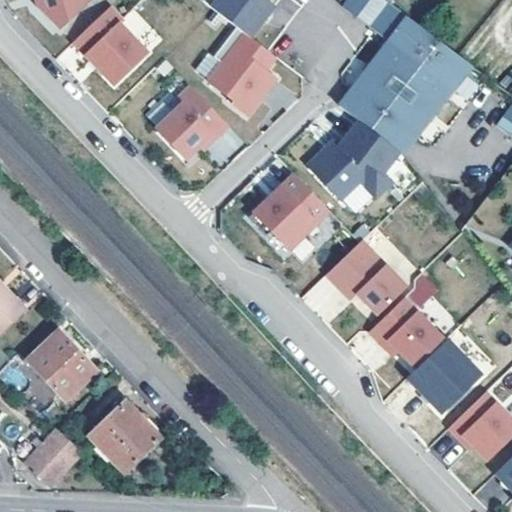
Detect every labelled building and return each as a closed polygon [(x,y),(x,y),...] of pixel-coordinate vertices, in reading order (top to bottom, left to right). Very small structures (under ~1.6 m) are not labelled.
[(38,0),(39,1),(61,25),(87,0),(38,0)] [(278,0),(204,0),(237,25),(251,35),(278,0)] [(387,0),(348,0),(343,7),(371,27),(390,2),(387,0)] [(113,3),(75,39),(116,83),(149,51),(120,20),(124,15),(113,3)] [(390,40),(408,16),(394,5),(376,29),(390,40)] [(405,152),(472,64),(408,16),(390,40),(342,104),(362,119),(400,148),(405,152)] [(251,35),(237,25),(215,54),(223,61),(209,79),(234,98),(232,101),(247,112),(264,89),(266,91),(277,76),(266,67),(276,54),(251,35)] [(223,61),(215,54),(209,50),(195,69),(209,79),(223,61)] [(224,117),(187,78),(174,90),(179,95),(153,120),(182,151),(195,138),(208,126),(211,130),(224,117)] [(179,95),(174,90),(167,83),(141,107),(153,120),(179,95)] [(511,106),(499,124),(511,133),(511,106)] [(400,148),(362,119),(342,144),(336,139),(329,147),(326,144),(307,162),(340,197),(360,178),(376,194),(392,179),(383,170),(400,148)] [(208,126),(195,138),(199,142),(211,130),(208,126)] [(334,137),(326,144),(329,147),(336,139),(334,137)] [(331,208),(295,171),(250,214),(267,233),(272,228),(290,247),(331,208)] [(408,285),(362,238),(327,272),(343,289),(350,282),(358,291),(379,312),(408,285)] [(323,276),(301,298),(327,324),(349,302),(323,276)] [(14,298),(0,282),(0,288),(11,301),(14,298)] [(358,291),(350,282),(343,289),(351,297),(358,291)] [(0,288),(0,333),(26,310),(14,298),(11,301),(0,288)] [(445,339),(404,297),(370,329),(383,343),(389,338),(399,349),(416,367),(445,339)] [(97,371),(57,330),(26,361),(65,402),(97,371)] [(445,339),(416,367),(407,375),(442,411),(481,373),(447,337),(445,339)] [(389,338),(383,343),(394,354),(399,349),(389,338)] [(511,416),(486,390),(449,425),(461,437),(465,434),(473,443),(488,458),(511,434),(511,416)] [(161,439),(126,402),(89,437),(124,473),(161,439)] [(9,421),(0,429),(0,439),(7,446),(10,449),(24,434),(9,421)] [(51,486),(82,453),(57,430),(24,464),(47,486),(51,486)] [(465,434),(461,437),(470,447),(473,443),(465,434)] [(511,459),(502,469),(511,479),(511,459)]
